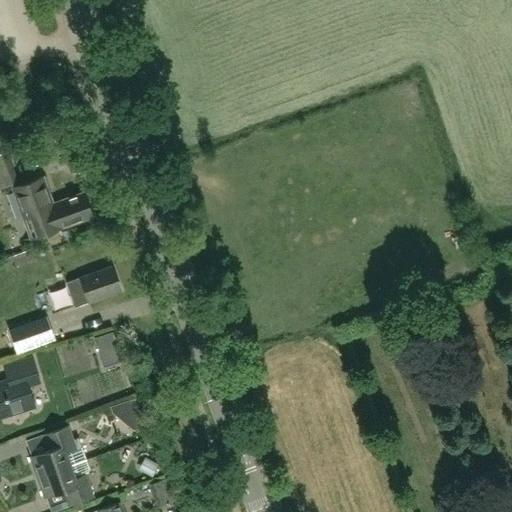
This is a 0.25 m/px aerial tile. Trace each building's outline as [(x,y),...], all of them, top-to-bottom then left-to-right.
[(3,149),(0,150),(0,188),(15,183),(3,149)] [(84,191),(53,202),(43,176),(13,186),(31,238),(92,216),(84,191)] [(61,232),(66,245),(77,242),(73,228),(61,232)] [(7,261),(31,254),(28,246),(5,254),(7,261)] [(111,265),(68,280),(77,305),(120,290),(111,265)] [(47,317),(9,330),(17,351),(54,338),(47,317)] [(112,332),(94,338),(99,353),(117,348),(112,332)] [(10,379),(0,381),(0,415),(35,406),(29,385),(40,382),(33,357),(6,365),(10,379)] [(131,413),(139,410),(135,399),(127,401),(131,413)] [(78,437),(73,439),(68,424),(44,433),(49,447),(29,455),(36,476),(86,458),(78,437)] [(145,456),(138,468),(152,476),(159,464),(145,456)] [(86,458),(36,476),(44,496),(64,489),(70,505),(94,496),(85,473),(88,472),(89,468),(86,458)] [(170,489),(166,479),(154,483),(158,493),(170,489)] [(124,511),(120,500),(96,508),(97,511),(124,511)]
